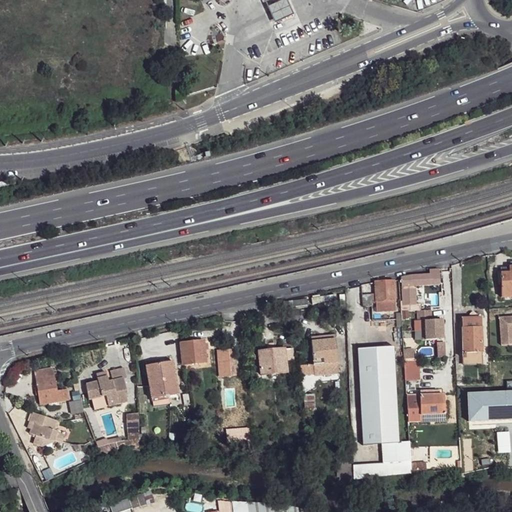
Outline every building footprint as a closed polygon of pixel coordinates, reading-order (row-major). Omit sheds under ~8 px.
[(287,0),(265,0),(274,19),(293,11),(287,0)] [(511,267),(509,268),(509,274),(501,275),(501,299),(511,298),(511,267)] [(431,274),(403,277),(404,305),(410,306),(409,288),(439,285),(439,270),(431,270),(431,274)] [(395,282),(376,282),(377,295),(377,302),(396,302),(395,282)] [(377,295),(364,296),(364,308),(374,308),(374,303),(377,302),(377,295)] [(511,317),(502,318),(504,346),(511,345),(511,317)] [(481,319),(462,318),(462,352),(471,353),(481,352),(481,319)] [(443,321),(425,321),(427,341),(444,340),(443,321)] [(335,341),(312,342),(314,364),(336,363),(335,341)] [(202,342),(180,344),(184,366),(205,363),(202,342)] [(392,348),(359,349),(363,417),(396,416),(392,348)] [(293,349),(285,350),(286,361),(294,361),(293,349)] [(285,350),(260,352),(262,375),(287,373),(286,361),(285,350)] [(234,351),(219,352),(219,364),(235,362),(234,351)] [(481,352),(471,353),(471,362),(481,362),(481,352)] [(163,364),(146,367),(151,399),(167,398),(169,401),(177,399),(172,361),(163,361),(163,364)] [(236,369),(235,362),(219,364),(219,367),(223,367),(223,370),(236,369)] [(309,363),(302,363),(302,379),(303,382),(310,382),(309,363)] [(336,363),(314,364),(314,376),(337,375),(336,363)] [(54,370),(36,372),(41,405),(49,404),(59,402),(67,401),(65,391),(58,391),(54,370)] [(99,384),(86,387),(88,401),(107,398),(109,408),(127,405),(125,399),(127,399),(124,382),(109,385),(107,374),(97,376),(99,384)] [(511,379),(467,380),(468,436),(460,436),(461,469),(508,468),(508,455),(511,454),(511,379)] [(420,414),(444,413),(444,395),(438,394),(419,396),(407,397),(407,410),(408,422),(420,421),(420,414)] [(81,398),(72,400),(72,403),(70,403),(72,413),(85,412),(81,398)] [(444,413),(420,414),(420,421),(445,420),(444,413)] [(139,414),(126,415),(128,439),(128,447),(135,451),(142,453),(141,450),(139,414)] [(35,415),(33,415),(30,425),(33,427),(32,432),(30,436),(36,439),(35,446),(41,449),(54,442),(58,433),(55,431),(59,424),(46,419),(35,415)] [(396,416),(363,417),(365,447),(382,446),(399,445),(396,416)] [(250,428),(226,431),(228,444),(251,442),(250,428)] [(66,436),(58,433),(54,442),(64,445),(66,436)] [(106,435),(93,436),(98,450),(107,449),(106,441),(106,435)] [(120,436),(106,437),(106,441),(107,449),(128,447),(128,439),(120,439),(120,436)] [(399,445),(382,446),(383,464),(410,463),(409,444),(399,445)] [(352,456),(334,456),(336,477),(338,478),(339,480),(354,480),(352,456)] [(230,511),(229,502),(217,501),(217,511),(215,511),(214,511),(230,511)] [(303,511),(302,511),(278,505),(231,502),(232,511),(303,511)]
